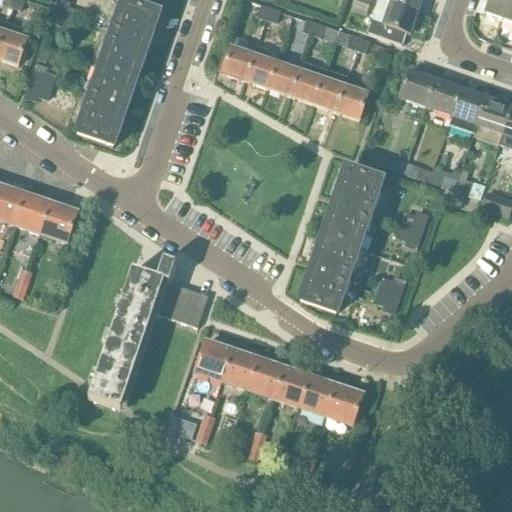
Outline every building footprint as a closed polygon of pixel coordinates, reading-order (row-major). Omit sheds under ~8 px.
[(4,0),(2,8),(14,12),(17,0),(4,0)] [(21,14),(26,2),(21,0),(17,0),(14,12),(21,14)] [(356,0),(351,15),(362,18),(368,0),(356,0)] [(417,15),(421,0),(381,0),(380,2),(417,15)] [(510,0),(489,0),(484,17),(502,23),(510,0)] [(511,0),(510,0),(502,23),(511,26),(511,0)] [(58,1),(46,37),(59,41),(61,37),(70,40),(79,13),(70,10),(71,6),(58,1)] [(379,1),(367,35),(379,39),(391,44),(402,48),(406,37),(409,38),(417,15),(380,2),(379,1)] [(101,71),(136,83),(158,17),(123,6),(101,71)] [(261,8),(257,21),(266,24),(271,11),(261,8)] [(277,27),(281,14),(271,11),(266,24),(277,27)] [(307,22),(302,36),(312,39),(317,26),(307,22)] [(0,50),(8,26),(0,23),(0,50)] [(8,26),(0,50),(0,62),(18,69),(30,34),(8,26)] [(312,39),(335,47),(339,34),(317,26),(312,39)] [(335,47),(357,55),(362,41),(339,34),(335,47)] [(366,58),(371,44),(362,41),(357,55),(366,58)] [(231,52),(222,77),(245,85),(254,60),(257,49),(253,60),(231,52)] [(254,60),(245,85),(267,93),(276,68),(263,64),(267,53),(257,49),(254,60)] [(299,76),(290,101),(312,108),(325,73),(303,65),(299,76)] [(36,66),(24,101),(36,105),(38,100),(49,104),(57,78),(48,75),(49,70),(36,66)] [(276,68),(267,93),(290,101),(299,76),(276,68)] [(136,83),(101,71),(78,138),(113,150),(136,83)] [(325,73),(312,108),(335,116),(344,91),(347,80),(325,73)] [(408,76),(400,101),(425,110),(434,85),(408,76)] [(344,91),(335,116),(358,124),(366,99),(344,92),(348,81),(347,80),(344,91)] [(434,85),(425,110),(451,119),(460,94),(434,85)] [(451,119),(448,128),(474,137),(477,128),(486,103),(460,94),(451,119)] [(486,103),(477,128),(503,137),(511,112),(486,103)] [(503,137),(499,148),(511,152),(511,112),(503,137)] [(402,175),(405,166),(393,162),(390,171),(402,175)] [(405,166),(402,175),(417,181),(420,171),(405,166)] [(323,238),(358,251),(381,185),(345,172),(323,238)] [(453,194),(457,184),(445,180),(441,190),(453,194)] [(457,184),(453,194),(468,199),(472,189),(457,184)] [(24,199),(0,191),(0,224),(14,229),(24,199)] [(507,221),(511,207),(511,205),(487,197),(481,212),(507,221)] [(50,208),(24,199),(14,229),(40,238),(50,208)] [(76,217),(50,208),(40,238),(66,247),(76,217)] [(417,254),(429,219),(416,215),(415,219),(404,215),(396,242),(406,245),(404,249),(417,254)] [(358,251),(323,238),(300,305),(335,317),(358,251)] [(153,317),(158,319),(169,286),(169,287),(176,268),(163,264),(157,282),(132,274),(92,390),(88,404),(120,415),(122,409),(153,317)] [(32,277),(22,273),(18,286),(27,289),(32,277)] [(395,319),(406,284),(394,279),(392,283),(382,280),(373,307),(383,310),(382,314),(395,319)] [(13,299),(23,302),(27,289),(18,286),(13,299)] [(197,332),(199,326),(208,300),(169,287),(169,286),(158,319),(197,332)] [(232,355),(205,346),(195,376),(222,385),(232,355)] [(258,364),(232,355),(222,385),(248,394),(258,364)] [(284,373),(258,364),(248,394),(273,402),(284,373)] [(310,381),(284,373),(273,402),(300,411),(310,381)] [(336,390),(310,381),(300,411),(325,420),(336,390)] [(362,399),(336,390),(325,420),(352,429),(362,399)] [(205,417),(201,430),(211,434),(216,421),(205,417)] [(196,444),(207,447),(211,434),(201,430),(196,444)] [(267,438),(257,435),(253,448),(263,451),(267,438)] [(249,461),(259,464),(263,451),(253,448),(249,461)] [(319,456),(308,452),(304,466),(315,469),(319,456)] [(300,479),(311,482),(315,469),(304,466),(300,479)]
